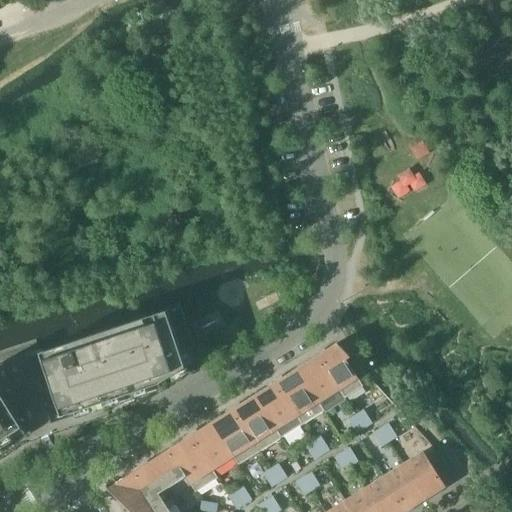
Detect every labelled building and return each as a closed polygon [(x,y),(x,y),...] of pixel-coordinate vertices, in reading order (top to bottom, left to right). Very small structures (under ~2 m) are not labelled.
[(427,146),(416,151),(423,165),(434,159),(427,146)] [(405,185),(395,191),(401,202),(417,193),(420,197),(431,190),(424,176),(418,178),(415,173),(402,179),(405,185)] [(160,383),(187,366),(168,310),(40,353),(62,416),(160,383)] [(319,355),(346,398),(364,386),(346,359),(350,356),(338,343),(319,355)] [(346,398),(319,355),(297,368),(325,411),(320,402),(340,390),(345,398),(346,398)] [(297,368),(276,382),(303,425),(325,411),(297,368)] [(303,425),(276,382),(255,395),(277,430),(297,417),(302,425),(303,425)] [(0,441),(24,427),(0,389),(0,441)] [(255,395),(234,409),(255,443),(277,430),(255,395)] [(234,409),(212,422),(234,457),(255,443),(234,409)] [(364,410),(357,415),(365,428),(373,423),(364,410)] [(365,428),(357,415),(349,420),(357,433),(365,428)] [(234,457),(212,422),(191,436),(213,470),(234,457)] [(397,437),(389,423),(381,428),(390,442),(397,437)] [(390,442),(381,428),(374,433),(382,447),(390,442)] [(213,470),(191,436),(170,449),(187,476),(186,477),(191,484),(213,470)] [(322,437),(314,442),(322,455),(330,450),(322,437)] [(322,455),(314,442),(306,446),(315,460),(322,455)] [(359,461),(350,448),(342,453),(351,466),(359,461)] [(160,494),(186,477),(187,476),(170,449),(108,488),(132,511),(150,511),(166,503),(165,502),(160,494)] [(445,486),(436,471),(424,452),(404,464),(426,498),(445,486)] [(351,466),(342,453),(335,457),(344,471),(351,466)] [(279,464),(271,469),(280,482),(288,477),(279,464)] [(426,498),(404,464),(385,476),(407,511),(426,498)] [(280,482),(271,469),(264,473),(272,487),(280,482)] [(320,486),(312,472),(304,477),(313,491),(320,486)] [(404,511),(407,511),(385,476),(366,489),(380,511),(404,511)] [(313,491),(304,477),(296,482),(305,495),(313,491)] [(244,486),(236,491),(245,505),(252,500),(244,486)] [(380,511),(366,489),(346,501),(353,511),(380,511)] [(245,505),(236,491),(228,496),(237,509),(245,505)] [(278,511),(282,510),(273,497),(265,501),(272,511),(278,511)] [(181,511),(172,498),(165,502),(166,503),(150,511),(181,511)] [(202,501),(201,510),(210,511),(216,511),(218,504),(202,501)] [(272,511),(265,501),(258,506),(261,511),(272,511)] [(353,511),(346,501),(328,511),(353,511)]
